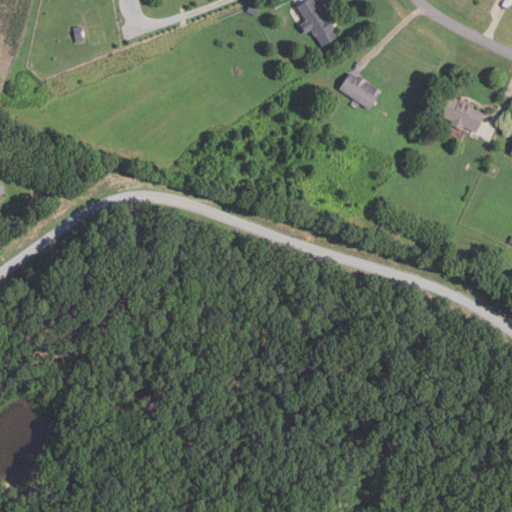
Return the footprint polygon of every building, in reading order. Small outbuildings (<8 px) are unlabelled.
[(323,47),(316,35),(315,35),(312,31),(313,30),(312,28),(305,32),(300,24),(306,20),(298,5),(307,0),(314,0),(319,9),(321,7),(327,18),(330,16),(334,25),(332,26),(334,29),(333,30),(337,38),(323,47)] [(256,15),(247,12),(250,3),(259,7),(256,15)] [(73,27),(81,26),(84,41),(76,42),(73,27)] [(370,109),(339,89),(350,72),(357,77),(359,75),(382,90),(370,109)] [(477,132),(464,126),(463,129),(451,124),(452,120),(438,113),(447,94),(460,99),(460,98),(475,105),(473,108),(485,113),(477,132)]
